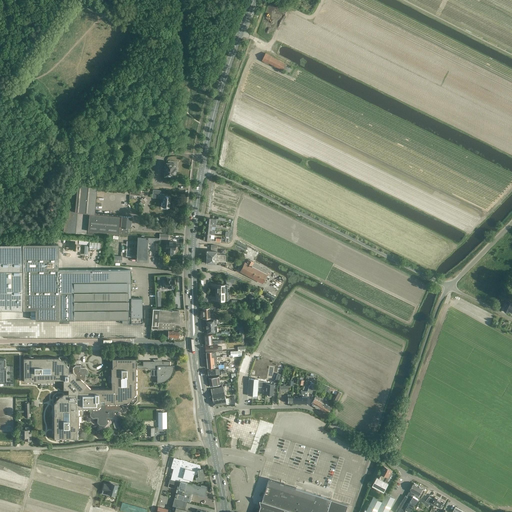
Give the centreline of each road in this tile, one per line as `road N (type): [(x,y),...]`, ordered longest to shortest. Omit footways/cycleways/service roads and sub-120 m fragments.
road 1 (unclassified): [(449,287),(201,168)]
road 2 (unclassified): [(0,447),(211,443)]
road 3 (unclassified): [(385,454),(308,406),(205,413)]
road 4 (unclassified): [(193,344),(0,341)]
road 5 (unclassified): [(385,454),(449,287)]
road 6 (primary): [(193,344),(201,168)]
road 7 (primary): [(201,168),(253,0)]
